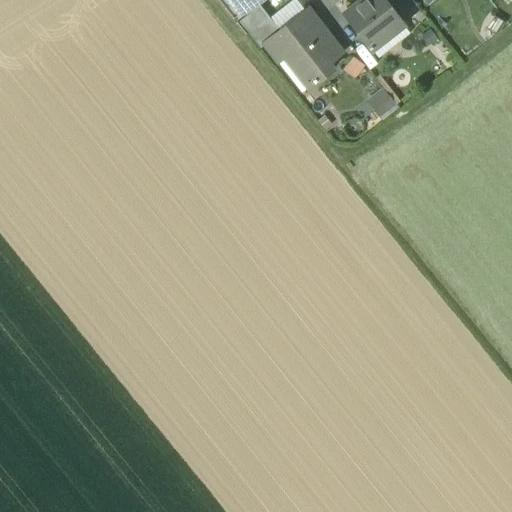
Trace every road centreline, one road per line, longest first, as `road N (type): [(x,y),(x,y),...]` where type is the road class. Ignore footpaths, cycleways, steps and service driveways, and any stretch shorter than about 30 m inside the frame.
road 1 (track): [(208,0),(341,165),(511,30)]
road 2 (track): [(341,165),(511,369)]
